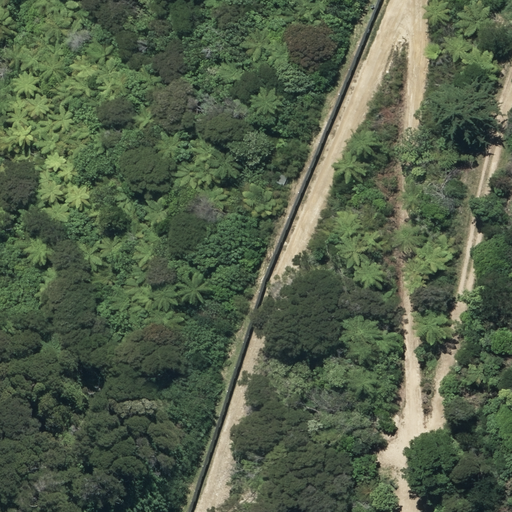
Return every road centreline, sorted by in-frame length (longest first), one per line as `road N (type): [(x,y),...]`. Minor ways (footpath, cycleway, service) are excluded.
road 1 (track): [(404,0),(280,285),(209,511)]
road 2 (track): [(415,0),(406,249),(417,487)]
road 3 (track): [(511,88),(485,189),(444,419),(417,487)]
